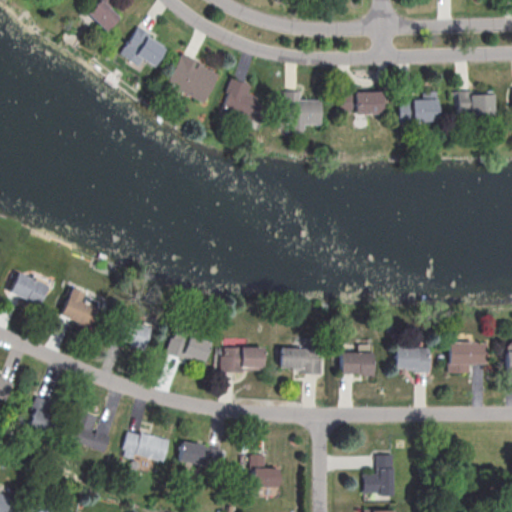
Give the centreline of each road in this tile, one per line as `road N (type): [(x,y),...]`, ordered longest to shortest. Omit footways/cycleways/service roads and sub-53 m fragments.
road 1 (residential): [(511,413),(320,415),(198,404),(99,378),(0,334)]
road 2 (residential): [(169,0),(239,41),(303,56),(511,51)]
road 3 (residential): [(511,22),(304,27),(275,24),(220,0)]
